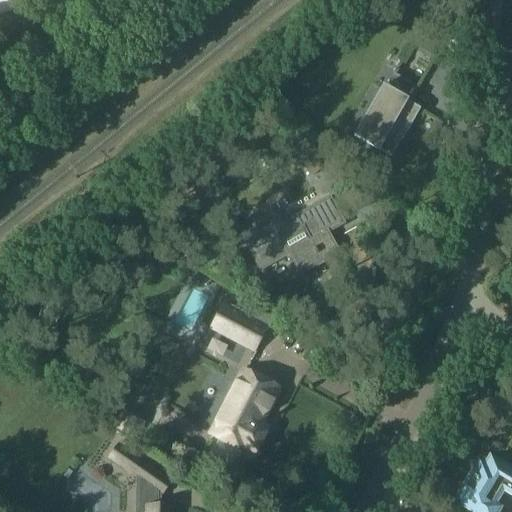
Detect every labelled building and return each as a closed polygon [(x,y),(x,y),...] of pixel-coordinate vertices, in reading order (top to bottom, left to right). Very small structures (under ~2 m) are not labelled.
[(0,0),(0,18),(37,6),(35,0),(0,0)] [(446,69),(447,79),(456,77),(455,68),(446,69)] [(421,109),(383,88),(355,136),(392,158),(402,140),(403,141),(421,109)] [(292,154),(313,176),(326,162),(305,141),(292,154)] [(339,254),(327,233),(344,223),(330,199),(283,225),(279,218),(243,238),(262,270),(290,254),(302,275),(323,263),(322,261),(337,253),(338,254),(339,254)] [(229,341),(254,354),(269,326),(244,313),(229,341)] [(487,370),(487,387),(504,387),(504,371),(487,370)] [(264,435),(266,429),(259,426),(278,390),(244,373),(238,385),(234,383),(228,394),(232,396),(212,435),(253,456),(255,451),(260,449),(265,439),(264,435)] [(146,424),(119,408),(107,429),(133,445),(146,424)] [(142,479),(150,467),(135,456),(126,468),(142,479)] [(466,511),(501,511),(502,511),(494,506),(503,491),(511,496),(511,471),(491,459),(486,468),(480,464),(456,503),(467,510),(466,511)]
